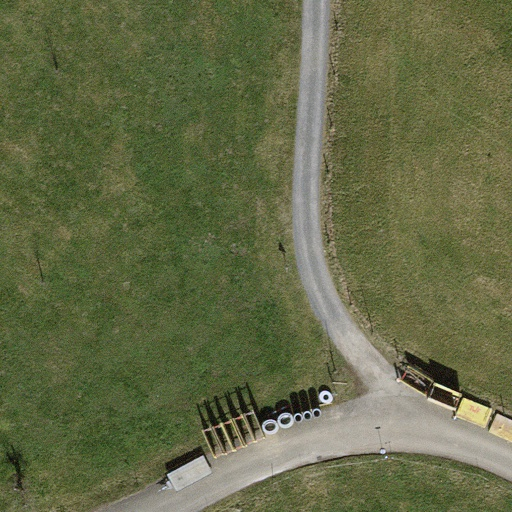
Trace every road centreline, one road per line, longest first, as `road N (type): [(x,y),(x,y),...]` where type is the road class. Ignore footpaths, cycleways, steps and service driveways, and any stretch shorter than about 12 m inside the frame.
road 1 (track): [(440,427),(363,352),(311,270),(304,217),(316,0)]
road 2 (residential): [(149,511),(284,446),(359,423),(440,427),(511,452)]
